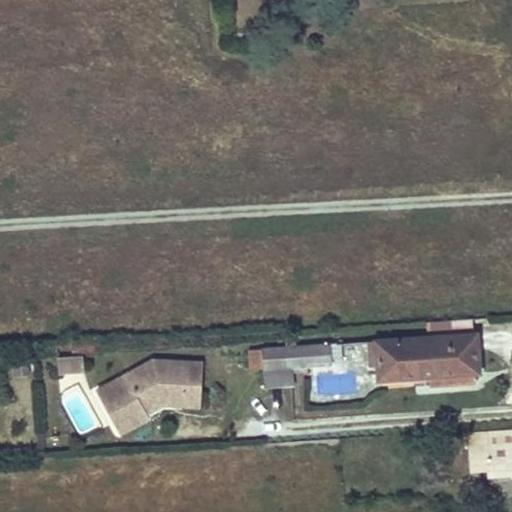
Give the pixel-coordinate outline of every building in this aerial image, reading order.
[(388,379),(487,372),(484,333),(386,340),(388,379)] [(295,366),(298,366),(339,363),(338,343),(294,346),(295,366)] [(270,368),(295,366),(294,346),(269,348),(270,368)] [(250,367),(264,365),(261,347),(248,349),(250,367)] [(58,356),(59,369),(82,367),(81,354),(58,356)] [(151,362),(107,384),(112,393),(98,400),(116,434),(145,419),(138,406),(158,395),(180,395),(180,406),(200,406),(200,363),(151,362)] [(295,366),(270,368),(272,387),(300,386),(298,366),(295,366)] [(112,393),(107,384),(93,392),(98,400),(112,393)] [(138,406),(145,419),(161,411),(180,406),(180,395),(158,395),(138,406)] [(486,444),(511,442),(511,428),(486,430),(486,444)] [(488,476),(511,474),(511,442),(486,444),(488,476)]
